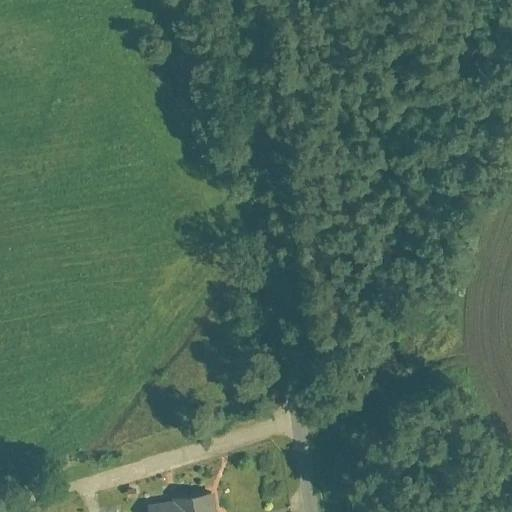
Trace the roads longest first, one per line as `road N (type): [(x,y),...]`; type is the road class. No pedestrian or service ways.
road 1 (residential): [(255,0),(314,511)]
road 2 (track): [(301,421),(0,511)]
